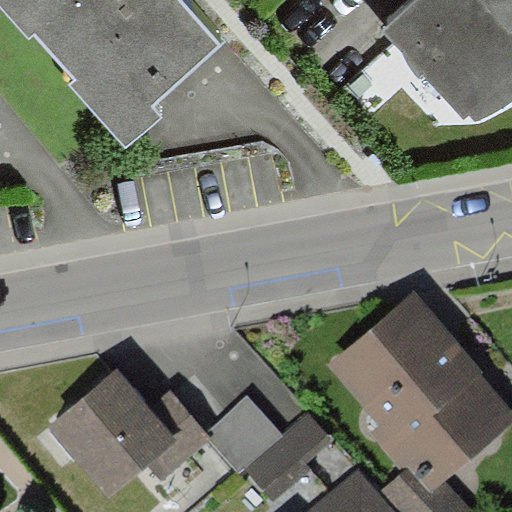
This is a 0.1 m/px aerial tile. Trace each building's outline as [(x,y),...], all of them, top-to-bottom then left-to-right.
[(196,0),(9,0),(36,30),(42,24),(84,70),(77,76),(133,139),(171,105),(163,95),(229,36),(196,0)] [(404,48),(415,65),(420,60),(461,106),(466,101),(473,109),(500,95),(511,85),(511,59),(511,0),(396,0),(394,3),(379,16),(400,38),(404,48)] [(416,290),(330,367),(381,424),(372,431),(408,472),(431,497),(449,481),(511,424),(511,408),(483,377),(490,371),(416,290)] [(117,372),(49,427),(106,498),(149,464),(161,479),(210,439),(205,434),(170,391),(148,409),(117,372)] [(248,395),(205,434),(210,439),(241,473),(248,467),(277,499),(312,468),(306,462),(333,437),(311,412),(285,435),(248,395)] [(361,469),(308,511),(398,511),(383,494),(361,469)] [(383,494),(398,511),(477,511),(449,481),(431,497),(408,472),(383,494)]
